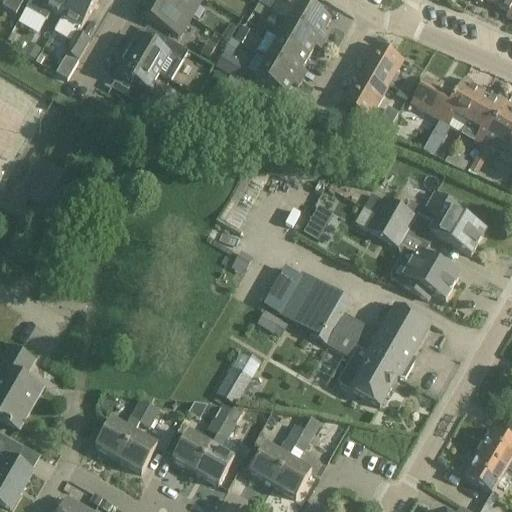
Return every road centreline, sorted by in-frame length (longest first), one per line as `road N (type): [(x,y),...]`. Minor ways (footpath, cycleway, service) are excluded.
road 1 (tertiary): [(395,506),(511,297)]
road 2 (residential): [(313,122),(375,10)]
road 3 (residential): [(511,76),(400,24)]
